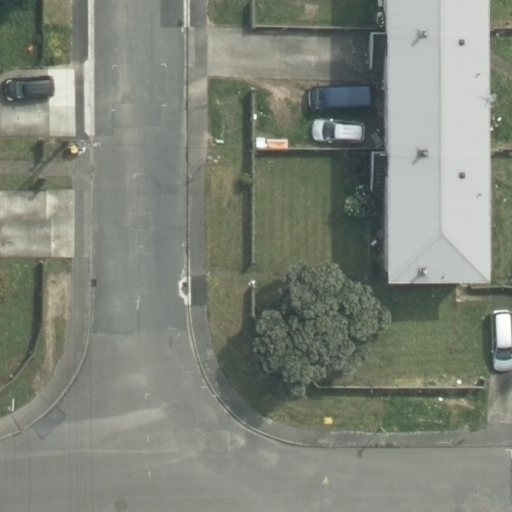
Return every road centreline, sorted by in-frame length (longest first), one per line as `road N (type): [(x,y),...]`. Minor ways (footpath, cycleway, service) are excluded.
road 1 (residential): [(143,488),(142,0)]
road 2 (residential): [(143,488),(511,490)]
road 3 (residential): [(0,492),(143,488)]
